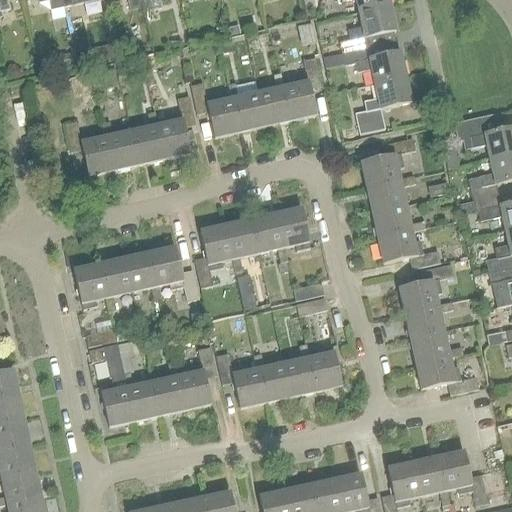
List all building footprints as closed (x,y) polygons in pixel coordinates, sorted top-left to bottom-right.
[(6,0),(0,0),(0,18),(1,19),(0,15),(0,13),(9,12),(6,0)] [(50,13),(63,10),(60,0),(36,0),(38,7),(48,4),(50,13)] [(101,1),(100,0),(60,0),(63,10),(101,1)] [(125,0),(128,10),(139,8),(139,10),(142,10),(140,0),(125,0)] [(140,0),(142,10),(156,7),(155,1),(160,0),(140,0)] [(354,2),(357,16),(389,9),(387,0),(340,0),(341,5),(354,2)] [(338,45),(341,57),(367,51),(364,41),(395,34),(389,9),(357,16),(361,31),(347,34),(349,43),(338,45)] [(370,73),(373,87),(405,80),(400,56),(369,62),(367,51),(341,57),(343,69),(354,66),(356,77),(370,73)] [(293,88),(283,90),(282,90),(289,125),(315,119),(309,92),(320,90),(314,61),(301,64),(305,79),(292,82),(293,88)] [(264,130),(289,125),(282,90),(283,90),(280,77),(272,79),(274,92),(257,96),(264,130)] [(405,80),(373,87),(377,103),(363,106),(364,114),(354,117),(358,137),(384,132),(380,113),(410,106),(405,80)] [(214,141),(239,136),(231,102),(229,102),(219,104),(218,98),(205,101),(202,86),(189,89),(195,118),(208,115),(214,141)] [(231,102),(239,136),(264,130),(257,96),(237,100),(234,87),(226,89),(229,102),(231,102)] [(167,125),(157,127),(155,128),(163,163),(188,157),(182,131),(194,128),(187,100),(175,102),(179,116),(166,119),(167,125)] [(138,168),(163,163),(155,128),(157,127),(154,113),(145,115),(149,129),(130,133),(138,168)] [(462,143),(464,152),(484,147),(487,162),(511,156),(511,130),(483,136),(479,121),(453,126),(457,144),(462,143)] [(87,180),(112,174),(105,139),(102,140),(92,142),(91,135),(78,138),(75,124),(63,127),(69,156),(81,153),(87,180)] [(112,174),(138,168),(130,133),(109,138),(106,124),(99,125),(102,140),(105,139),(112,174)] [(359,165),(365,191),(397,183),(397,182),(395,172),(401,171),(398,157),(413,154),(410,142),(382,148),(385,159),(359,165)] [(477,179),(466,182),(468,191),(471,203),(496,198),(494,187),(511,183),(511,156),(487,162),(490,177),(477,179)] [(397,183),(365,191),(370,216),(403,209),(399,189),(412,186),(411,179),(397,182),(397,183)] [(496,198),(471,203),(473,215),(477,214),(479,224),(486,222),(500,219),(503,234),(511,231),(511,205),(498,208),(496,198)] [(370,216),(376,241),(409,234),(409,235),(423,232),(421,224),(407,227),(403,209),(370,216)] [(299,211),(274,217),(281,250),(282,250),(293,247),(294,254),(308,251),(299,211)] [(285,264),(282,250),(281,250),(274,217),(248,223),(256,256),(275,252),(278,266),(285,264)] [(230,262),(229,262),(232,275),(239,274),(236,260),(256,256),(248,223),(223,228),(230,262)] [(219,264),(229,262),(230,262),(223,228),(197,234),(203,260),(192,263),(198,291),(210,288),(207,273),(221,270),(219,264)] [(484,263),(487,275),(511,270),(509,259),(511,258),(511,231),(503,234),(506,248),(493,251),(495,261),(484,263)] [(409,234),(376,241),(382,267),(407,261),(409,273),(438,266),(435,254),(420,257),(417,244),(411,246),(409,235),(409,234)] [(172,249),(147,255),(155,289),(156,288),(166,286),(168,293),(181,290),(184,305),(196,302),(190,273),(178,276),(172,249)] [(159,302),(156,288),(155,289),(147,255),(122,261),(129,294),(148,290),(151,304),(159,302)] [(110,299),(129,294),(122,261),(97,266),(104,300),(103,300),(106,314),(113,312),(110,299)] [(92,302),(103,300),(104,300),(97,266),(71,272),(80,311),(94,308),(92,302)] [(396,291),(402,316),(436,309),(434,298),(440,296),(437,283),(451,279),(449,267),(420,273),(423,285),(396,291)] [(494,311),(511,307),(511,272),(511,270),(487,275),(494,311)] [(322,298),(320,286),(291,292),(294,304),(322,298)] [(296,319),(325,313),(323,302),(294,308),(296,319)] [(402,316),(407,342),(442,334),(438,316),(451,314),(449,306),(436,309),(402,316)] [(511,322),(508,323),(510,333),(502,335),(504,344),(511,342),(511,322)] [(84,339),(86,351),(123,342),(120,330),(84,339)] [(407,342),(413,368),(448,360),(448,361),(460,358),(459,350),(446,353),(442,334),(407,342)] [(288,400),(313,394),(306,360),(307,360),(304,348),(296,349),(299,362),(281,366),(288,400)] [(105,430),(131,424),(123,389),(122,390),(119,376),(113,349),(87,354),(90,366),(104,363),(108,381),(109,381),(110,386),(97,389),(105,430)] [(317,358),(307,360),(306,360),(313,394),(339,389),(330,349),(316,352),(317,358)] [(186,376),(175,378),(174,378),(181,413),(207,408),(201,382),(213,379),(207,350),(195,353),(198,367),(184,370),(186,376)] [(237,410),(262,405),(255,372),(253,372),(243,374),(242,369),(228,372),(225,357),(212,360),(218,388),(232,385),(237,410)] [(262,405),(288,400),(281,366),(260,370),(257,358),(250,359),(253,372),(255,372),(262,405)] [(450,371),(448,361),(448,360),(413,368),(419,393),(446,387),(449,399),(477,393),(474,380),(459,383),(456,370),(450,371)] [(168,380),(148,384),(156,419),(181,413),(174,378),(175,378),(172,364),(165,366),(168,380)] [(0,402),(17,398),(11,373),(0,375),(0,402)] [(131,424),(156,419),(148,384),(129,388),(126,375),(119,376),(122,390),(123,389),(131,424)] [(0,428),(22,423),(17,398),(0,402),(0,428)] [(0,428),(0,454),(28,449),(22,423),(0,428)] [(28,449),(0,454),(0,481),(34,474),(28,449)] [(462,454),(436,459),(444,493),(445,493),(455,491),(456,497),(469,494),(473,509),(484,506),(478,478),(468,480),(462,454)] [(448,506),(445,493),(444,493),(436,459),(411,465),(418,498),(438,494),(441,508),(448,506)] [(406,501),(418,498),(411,465),(386,470),(391,496),(379,499),(381,511),(394,511),(394,510),(408,507),(406,501)] [(5,507),(39,499),(34,474),(0,481),(0,484),(3,499),(0,500),(0,508),(5,507)] [(359,477),(333,482),(339,511),(377,511),(375,500),(364,502),(359,477)] [(339,511),(333,482),(308,488),(312,511),(339,511)] [(286,511),(312,511),(308,488),(282,493),(286,511)] [(286,511),(282,493),(257,499),(259,511),(286,511)] [(230,511),(226,495),(201,500),(203,511),(230,511)] [(41,511),(39,499),(5,507),(6,511),(41,511)] [(203,511),(201,500),(176,505),(177,511),(203,511)]
